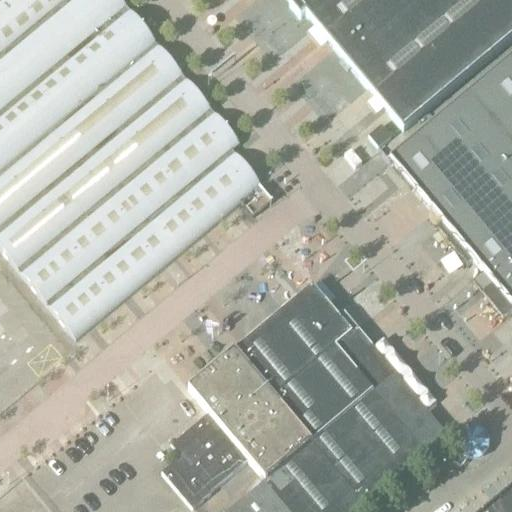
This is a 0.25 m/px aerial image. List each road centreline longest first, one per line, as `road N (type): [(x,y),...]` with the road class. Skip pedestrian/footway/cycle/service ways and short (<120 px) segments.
road 1 (unclassified): [(0,460),(320,186)]
road 2 (unclassified): [(511,419),(320,186)]
road 3 (unclassified): [(320,186),(163,0)]
